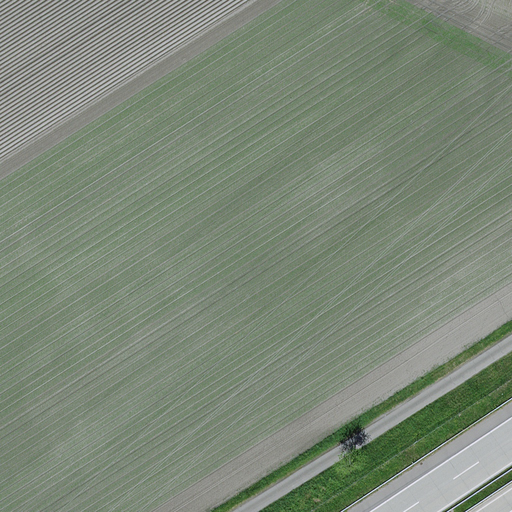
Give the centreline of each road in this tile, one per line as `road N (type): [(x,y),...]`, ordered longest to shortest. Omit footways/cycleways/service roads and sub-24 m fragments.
road 1 (track): [(511,338),(238,511)]
road 2 (motorway): [(511,438),(402,511)]
